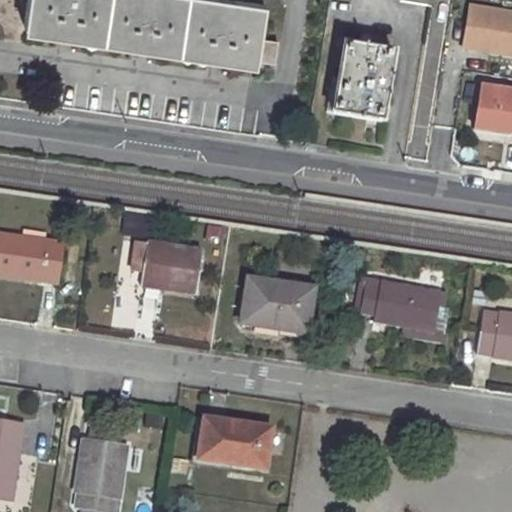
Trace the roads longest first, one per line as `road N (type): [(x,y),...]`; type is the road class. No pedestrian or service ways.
road 1 (residential): [(0,338),(511,419)]
road 2 (residential): [(0,123),(358,168),(511,201)]
road 3 (unknown): [(383,0),(385,29),(420,55),(397,178)]
